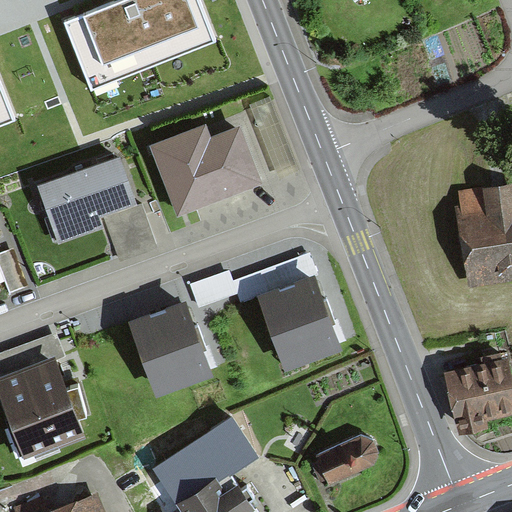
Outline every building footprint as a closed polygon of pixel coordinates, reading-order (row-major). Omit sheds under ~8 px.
[(211,32),(198,0),(107,0),(68,15),(93,78),(211,32)] [(0,114),(11,110),(0,81),(0,114)] [(221,119),(168,137),(191,204),(273,175),(257,128),(228,138),(221,119)] [(125,158),(41,186),(61,244),(104,230),(100,217),(140,204),(125,158)] [(511,193),(511,191),(453,201),(467,282),(511,274),(511,193)] [(319,266),(267,286),(291,348),(342,328),(319,266)] [(192,296),(141,316),(164,378),(216,358),(192,296)] [(62,336),(0,360),(0,407),(21,461),(81,438),(53,368),(71,360),(62,336)] [(511,373),(508,359),(453,373),(467,430),(511,417),(511,373)] [(215,430),(148,477),(173,511),(250,511),(225,476),(240,466),(215,430)] [(366,438),(318,462),(331,488),(379,464),(382,454),(376,441),(366,438)] [(107,511),(100,492),(48,511),(107,511)]
